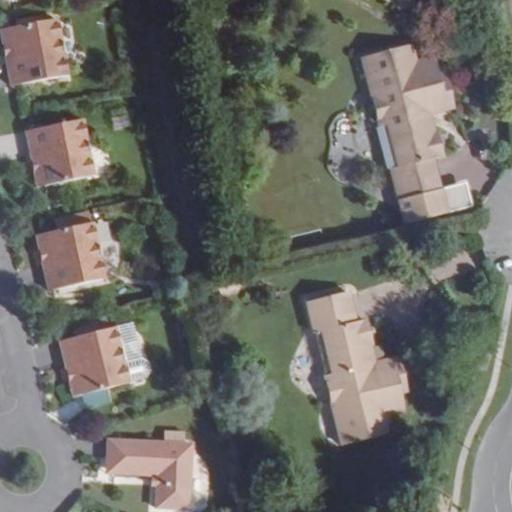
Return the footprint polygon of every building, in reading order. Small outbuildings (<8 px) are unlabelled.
[(10,87),(39,82),(65,77),(54,19),(8,27),(13,57),(5,59),(10,87)] [(13,57),(8,27),(0,28),(0,30),(5,59),(13,57)] [(452,108),(444,76),(436,78),(432,60),(415,64),(410,46),(361,58),(379,127),(387,125),(398,168),(391,170),(399,200),(439,189),(431,159),(441,157),(435,133),(428,135),(423,115),(452,108)] [(79,119),(23,129),(28,155),(36,154),(42,184),(88,176),(79,119)] [(42,184),(36,154),(28,155),(34,186),(42,184)] [(103,277),(91,220),(44,229),(51,259),(42,261),(48,289),(103,277)] [(51,259),(44,229),(35,232),(42,261),(51,259)] [(348,293),(307,303),(314,333),(321,331),(332,375),(324,376),(341,445),(390,433),(385,415),(402,411),(397,393),(405,391),(397,359),(368,366),(363,346),(370,344),(365,321),(354,323),(348,293)] [(115,327),(61,341),(68,367),(75,366),(82,395),(129,383),(125,365),(115,327)] [(125,365),(129,383),(147,379),(151,372),(148,365),(142,361),(125,365)] [(75,366),(68,367),(75,397),(82,395),(75,366)] [(192,444),(109,440),(108,458),(116,458),(116,474),(157,476),(156,508),(189,510),(192,444)] [(116,458),(108,458),(107,473),(116,474),(116,458)]
